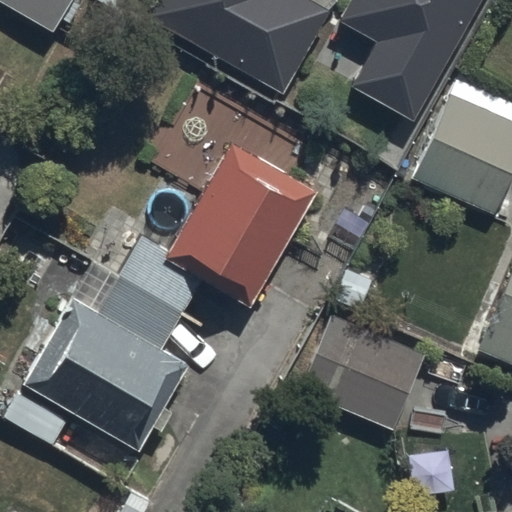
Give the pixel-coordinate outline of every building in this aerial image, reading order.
[(0,0),(0,4),(47,34),(68,0),(0,0)] [(160,0),(151,18),(284,92),(329,12),(308,0),(160,0)] [(482,0),(352,0),(340,23),(377,44),(354,86),(415,120),(482,0)] [(511,114),(511,103),(452,79),(411,183),(494,216),(511,171),(511,125),(508,124),(511,114)] [(158,256),(197,284),(248,314),(311,207),(218,153),(158,256)] [(133,241),(113,275),(92,263),(60,316),(23,385),(138,453),(188,367),(158,350),(197,284),(158,256),(133,241)] [(511,266),(476,350),(511,365),(511,266)] [(332,406),(388,428),(415,356),(359,334),(332,406)]
